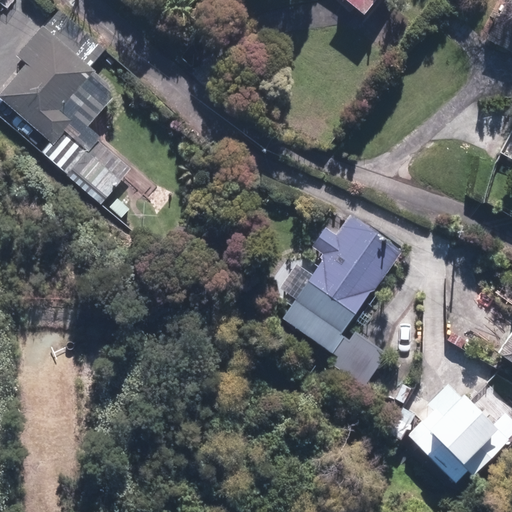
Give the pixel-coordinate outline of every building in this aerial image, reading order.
[(340,0),(345,3),(361,16),(374,0),(340,0)] [(511,0),(506,0),(484,40),(511,55),(511,0)] [(14,58),(23,67),(0,92),(0,99),(53,148),(48,155),(97,200),(127,167),(82,126),(112,93),(86,70),(103,51),(58,10),(14,58)] [(329,351),(330,349),(339,356),(333,364),(376,394),(397,365),(352,334),(349,339),(342,335),(400,251),(353,218),(282,319),(329,351)] [(511,329),(495,355),(511,366),(511,329)] [(445,476),(494,428),(454,387),(405,434),(445,476)]
